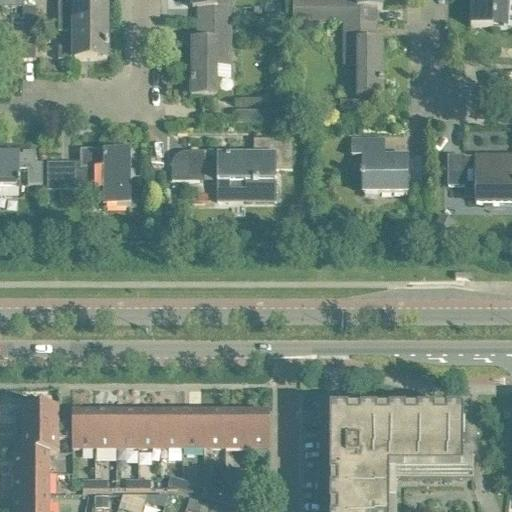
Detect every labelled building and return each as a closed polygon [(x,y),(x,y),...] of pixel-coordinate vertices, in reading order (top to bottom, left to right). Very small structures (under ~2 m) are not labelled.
[(23,0),(0,0),(0,9),(23,9),(23,0)] [(85,7),(84,0),(58,0),(59,35),(75,35),(107,35),(107,7),(85,7)] [(192,0),(192,10),(204,10),(204,26),(231,26),(231,0),(192,0)] [(381,0),(333,0),(334,7),(293,8),(293,26),(344,26),(371,26),(371,10),(382,10),(381,0)] [(511,0),(472,0),(471,28),(506,31),(508,6),(511,5),(511,0)] [(232,67),(231,26),(204,26),(204,36),(198,36),(198,42),(192,42),(191,99),(217,99),(217,67),(232,67)] [(371,43),(371,26),(344,26),(344,67),(358,67),(358,99),(383,99),(383,82),(382,81),(382,43),(371,43)] [(23,62),(23,35),(8,35),(8,62),(23,62)] [(36,35),(23,35),(23,62),(36,62),(36,35)] [(107,62),(107,35),(75,35),(75,50),(58,50),(59,62),(107,62)] [(361,104),(341,104),(341,116),(361,116),(361,104)] [(285,126),(285,113),(236,113),(236,126),(285,126)] [(292,173),(292,162),(292,142),(254,142),(254,158),(218,158),(218,154),(188,154),(172,169),(172,184),(217,184),(217,204),(277,204),(277,173),(292,173)] [(352,142),(352,162),(364,162),(364,197),(407,197),(407,178),(407,158),(383,158),(383,142),(352,142)] [(0,191),(19,191),(19,172),(28,172),(28,187),(43,187),(43,165),(36,165),(36,154),(23,154),(23,157),(19,157),(19,154),(0,154),(0,191)] [(131,211),(131,174),(131,154),(81,154),(81,170),(61,170),(61,165),(47,165),(47,193),(103,193),(103,211),(131,211)] [(448,158),(448,178),(448,189),(478,189),(478,207),(511,207),(511,159),(464,160),(464,158),(448,158)] [(435,227),(431,235),(448,243),(451,235),(435,227)] [(58,425),(59,411),(23,411),(23,431),(17,431),(17,436),(23,436),(23,454),(50,454),(49,457),(68,457),(68,442),(72,442),(72,425),(58,425)] [(94,451),(94,416),(72,416),(72,425),(72,442),(72,451),(94,451)] [(116,451),(116,416),(94,416),(94,451),(116,451)] [(138,451),(138,416),(116,416),(116,451),(138,451)] [(160,451),(160,416),(138,416),(138,451),(160,451)] [(182,451),(182,416),(160,416),(160,451),(182,451)] [(204,451),(204,416),(182,416),(182,451),(204,451)] [(225,451),(225,416),(204,416),(204,451),(225,451)] [(246,451),(246,416),(225,416),(225,451),(246,451)] [(269,451),(270,416),(246,416),(246,451),(269,451)] [(329,511),(396,511),(397,482),(473,482),(473,461),(463,461),(463,416),(330,416),(329,511)] [(50,478),(49,457),(50,454),(23,454),(14,454),(14,478),(50,478)] [(247,491),(257,491),(269,491),(269,482),(257,482),(257,476),(247,477),(247,491)] [(49,499),(50,478),(14,478),(14,499),(49,499)] [(180,492),(183,484),(171,480),(168,488),(180,492)] [(95,492),(95,484),(83,485),(84,493),(95,492)] [(108,484),(95,484),(95,492),(108,492),(108,484)] [(138,493),(138,484),(126,484),(126,493),(138,493)] [(151,484),(138,484),(138,493),(151,493),(151,484)] [(195,487),(183,484),(180,492),(192,496),(195,487)] [(223,506),(226,497),(214,494),(211,503),(223,506)] [(235,510),(237,501),(226,497),(223,506),(235,510)] [(145,499),(143,507),(156,511),(160,498),(145,499)] [(49,511),(49,499),(14,499),(13,511),(49,511)] [(200,511),(203,505),(191,501),(187,511),(190,511),(200,511)]
